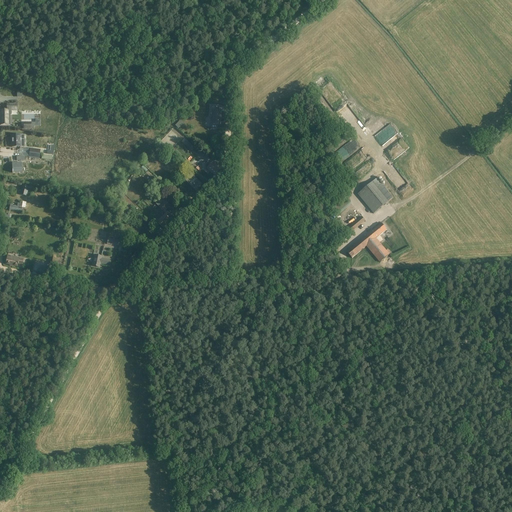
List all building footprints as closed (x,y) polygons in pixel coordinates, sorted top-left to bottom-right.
[(7,114),(10,114),(11,114),(11,110),(17,110),(17,103),(6,103),(6,109),(0,110),(0,124),(10,124),(8,124),(7,114)] [(221,112),(217,112),(217,105),(210,105),(209,112),(213,112),(212,124),(211,125),(211,129),(217,129),(217,125),(220,125),(221,112)] [(181,117),(175,121),(179,126),(185,122),(181,117)] [(20,135),(16,135),(11,135),(11,136),(12,136),(12,139),(12,147),(20,147),(20,135)] [(351,153),(348,156),(355,163),(358,160),(351,153)] [(13,173),(21,173),(21,164),(12,163),(12,170),(12,173),(13,173)] [(215,175),(220,169),(219,168),(216,166),(213,163),(211,165),(208,163),(205,166),(215,175)] [(194,169),(196,171),(200,174),(202,171),(196,166),(194,169)] [(184,180),(192,187),(195,191),(202,184),(191,173),(184,180)] [(388,202),(372,183),(358,195),(374,214),(388,202)] [(345,196),(332,207),(339,215),(352,204),(345,196)] [(17,206),(10,205),(9,211),(21,212),(21,209),(22,209),(22,208),(22,207),(25,207),(26,202),(22,201),(22,203),(17,203),(17,206)] [(158,222),(159,224),(163,228),(171,220),(168,218),(171,216),(166,210),(170,206),(166,201),(160,208),(166,214),(158,222)] [(384,224),(385,226),(402,212),(407,207),(406,205),(400,210),(384,224)] [(362,217),(359,219),(348,228),(347,229),(351,233),(365,221),(362,217)] [(382,223),(351,249),(347,252),(352,258),(367,246),(380,262),(389,255),(376,239),(387,230),(382,223)] [(50,255),(49,261),(48,266),(54,267),(56,256),(50,255)] [(24,260),(12,257),(7,256),(6,264),(17,267),(18,264),(22,265),(24,260)] [(95,256),(93,261),(92,266),(99,268),(100,264),(110,266),(111,260),(101,258),(101,257),(95,256)] [(35,257),(35,265),(43,266),(43,257),(35,257)]
